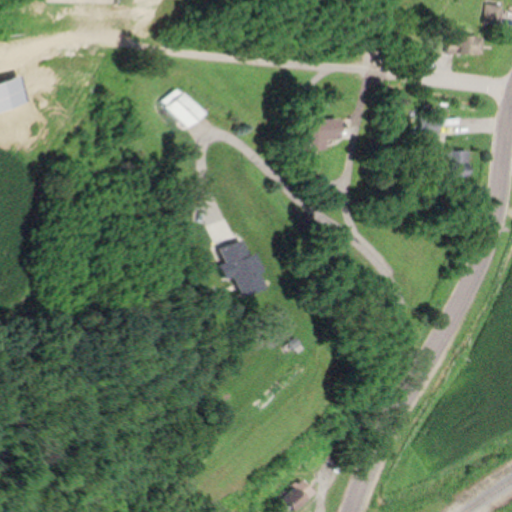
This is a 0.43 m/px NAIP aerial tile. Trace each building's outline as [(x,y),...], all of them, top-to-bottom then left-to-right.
[(484,22),(502,23),(503,4),(485,3),(484,22)] [(461,43),(449,43),(449,54),(481,54),(481,35),(461,35),(461,43)] [(207,111),(180,85),(163,102),(190,128),(207,111)] [(304,117),(304,149),(328,149),(328,137),(337,137),(337,117),(304,117)] [(440,149),(440,176),(471,176),(471,149),(440,149)] [(259,250),(251,252),(247,239),(222,246),(230,277),(237,275),(243,295),(269,288),(259,250)] [(290,510),(314,510),(314,482),(290,482),(290,510)]
